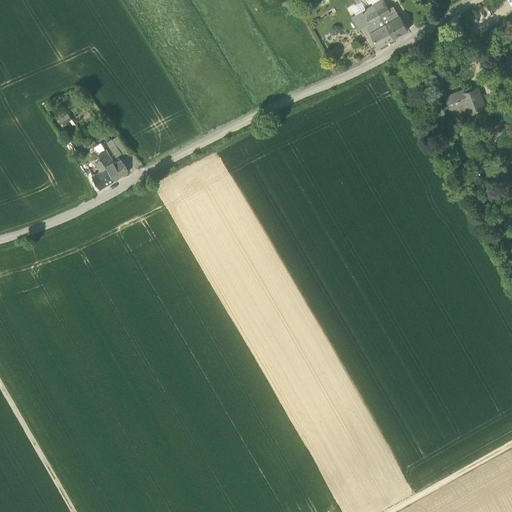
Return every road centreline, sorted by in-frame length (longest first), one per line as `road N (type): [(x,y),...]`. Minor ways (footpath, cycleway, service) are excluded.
road 1 (residential): [(0,241),(49,225),(370,64),(476,0)]
road 2 (track): [(72,511),(0,386)]
road 3 (track): [(389,511),(511,443)]
